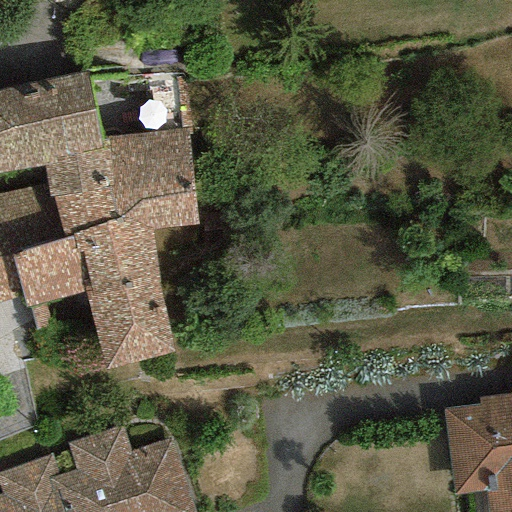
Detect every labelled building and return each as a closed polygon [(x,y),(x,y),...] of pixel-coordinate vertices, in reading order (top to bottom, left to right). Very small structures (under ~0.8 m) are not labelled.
[(0,174),(41,167),(101,150),(99,139),(87,77),(86,72),(12,89),(0,92),(0,174)] [(63,239),(153,231),(196,225),(181,77),(87,77),(99,139),(101,150),(41,167),(45,186),(63,239)] [(45,186),(0,197),(0,302),(21,297),(9,254),(63,239),(45,186)] [(153,231),(63,239),(9,254),(21,297),(25,307),(80,294),(106,371),(173,353),(153,231)] [(511,511),(511,392),(476,397),(477,404),(442,408),(454,496),(484,492),(486,511),(511,511)] [(0,511),(195,511),(169,436),(129,451),(121,426),(65,445),(71,467),(60,471),(53,451),(0,469),(0,511)]
